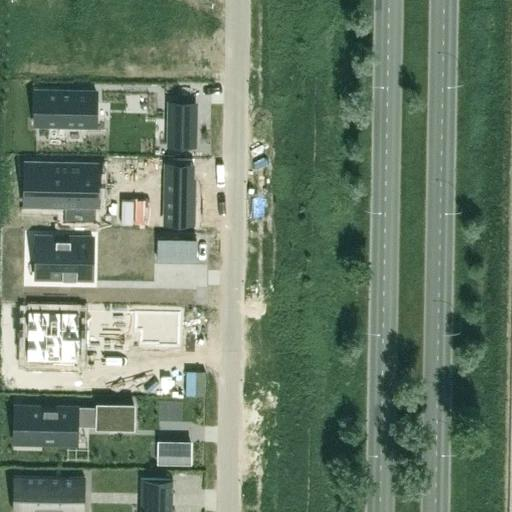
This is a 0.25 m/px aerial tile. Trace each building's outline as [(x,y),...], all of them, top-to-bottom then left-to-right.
[(35,89),(35,108),(45,108),(45,123),(95,124),(95,90),(35,89)] [(169,102),(168,144),(194,144),(195,102),(169,102)] [(36,185),(36,187),(44,187),(44,202),(42,202),(42,204),(98,206),(98,204),(97,203),(97,189),(98,189),(98,183),(97,183),(97,164),(99,164),(99,162),(36,161),(36,163),(38,163),(37,185),(36,185)] [(165,178),(164,222),(192,222),(193,178),(165,178)] [(36,235),(35,276),(95,277),(96,236),(36,235)] [(182,238),(182,259),(196,259),(196,238),(182,238)] [(27,309),(26,361),(78,362),(78,346),(80,346),(81,331),(78,331),(79,310),(27,309)] [(135,311),(134,345),(178,346),(179,312),(135,311)] [(133,428),(133,403),(97,402),(96,406),(59,405),(19,404),(19,434),(42,435),(42,442),(76,443),(76,425),(77,418),(97,418),(96,425),(96,427),(133,428)] [(180,444),(180,461),(190,462),(190,445),(180,444)] [(46,511),(78,511),(79,476),(19,475),(18,511),(46,511)] [(141,477),(140,494),(139,511),(171,511),(172,504),(172,494),(173,478),(141,477)]
